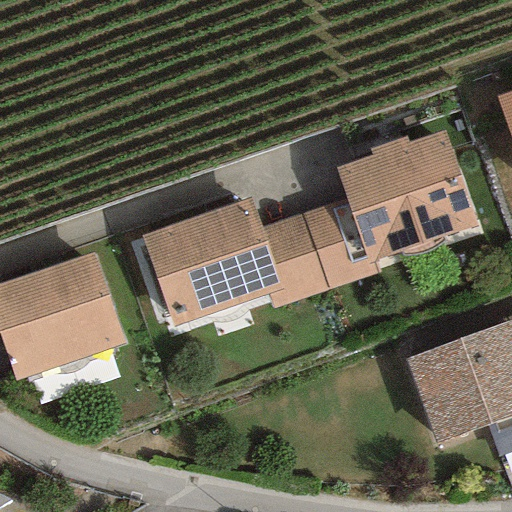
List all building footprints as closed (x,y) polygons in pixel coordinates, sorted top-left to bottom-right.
[(511,89),(495,96),(511,143),(511,89)] [(371,156),(334,169),(344,199),(366,264),(374,261),(475,227),(442,131),(407,143),(405,136),(368,149),(371,156)] [(248,198),(140,234),(172,326),(265,295),(279,290),(259,228),(248,198)] [(344,199),(300,214),(326,290),(378,273),(374,261),(366,264),(344,199)] [(300,214),(259,228),(279,290),(265,295),(270,309),(326,290),(300,214)] [(93,252),(0,283),(0,338),(15,381),(124,344),(93,252)] [(503,323),(404,360),(436,445),(485,426),(497,458),(502,456),(509,474),(511,472),(511,315),(501,320),(503,323)] [(0,494),(0,506),(10,501),(0,494)]
